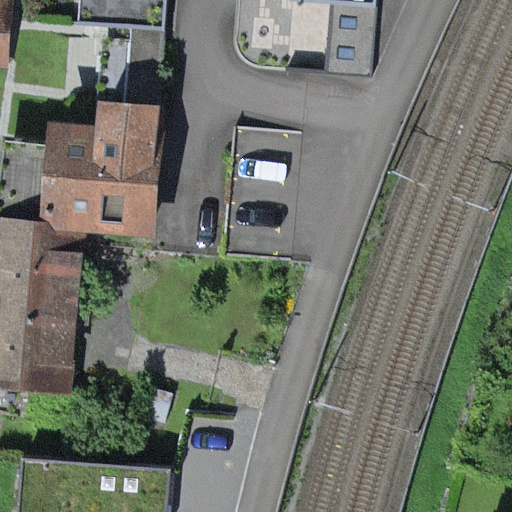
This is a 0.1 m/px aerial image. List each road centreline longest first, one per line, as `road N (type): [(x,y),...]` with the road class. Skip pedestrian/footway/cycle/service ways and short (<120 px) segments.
road 1 (residential): [(380,106),(356,163),(261,511)]
road 2 (residential): [(380,106),(186,96),(195,0)]
